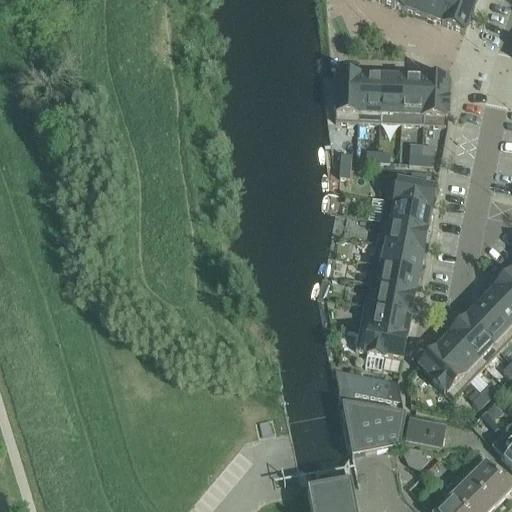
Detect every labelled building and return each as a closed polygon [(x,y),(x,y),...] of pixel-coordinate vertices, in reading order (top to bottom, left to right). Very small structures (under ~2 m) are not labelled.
[(385,0),(383,6),(403,13),(408,0),(385,0)] [(408,0),(403,13),(423,21),(431,0),(408,0)] [(431,0),(423,21),(444,29),(454,0),(431,0)] [(454,0),(444,29),(465,37),(478,0),(454,0)] [(361,80),(337,80),(335,127),(359,128),(361,81),(361,80)] [(382,82),(361,81),(359,128),(381,129),(382,82)] [(403,83),(382,82),(381,129),(401,130),(403,83)] [(423,83),(403,83),(401,130),(421,131),(423,83)] [(447,84),(425,83),(423,131),(445,132),(446,120),(448,120),(449,103),(447,103),(447,84)] [(378,168),(378,158),(366,157),(366,167),(378,168)] [(390,169),(390,159),(378,158),(378,168),(390,169)] [(350,171),(351,161),(341,160),(341,171),(350,171)] [(421,171),(422,161),(410,160),(409,170),(421,171)] [(433,172),(433,162),(422,161),(421,171),(433,172)] [(350,171),(341,171),(340,181),(350,182),(350,171)] [(436,193),(389,183),(384,207),(431,216),(436,193)] [(431,216),(384,207),(381,226),(427,235),(431,216)] [(428,235),(427,235),(381,226),(376,249),(386,251),(423,258),(428,235)] [(419,278),(423,258),(386,251),(382,271),(419,278)] [(419,278),(382,271),(378,291),(415,299),(419,278)] [(511,277),(511,276),(494,293),(495,294),(511,310),(511,277)] [(415,299),(378,291),(368,290),(364,313),(410,322),(411,322),(415,299)] [(511,310),(495,294),(481,308),(511,338),(511,310)] [(511,344),(511,338),(481,308),(466,323),(500,356),(511,344)] [(410,322),(364,313),(360,332),(407,341),(410,322)] [(500,356),(466,323),(449,340),(450,340),(484,373),(500,356)] [(407,341),(360,332),(356,355),(367,358),(367,360),(384,363),(384,361),(403,365),(407,341)] [(484,373),(450,340),(436,354),(470,387),(484,373)] [(470,387),(436,354),(420,371),(433,384),(432,386),(444,398),(445,396),(454,404),(470,387)] [(510,383),(511,381),(511,368),(503,376),(510,383)] [(351,379),(343,377),(347,397),(355,399),(351,379)] [(359,381),(351,379),(355,399),(363,400),(359,381)] [(367,382),(359,381),(363,400),(370,402),(367,382)] [(374,384),(367,382),(370,402),(378,403),(374,384)] [(382,385),(374,384),(378,403),(386,405),(382,385)] [(390,387),(382,385),(386,405),(394,406),(390,387)] [(398,388),(390,387),(394,406),(402,408),(398,388)] [(488,406),(496,397),(489,390),(481,399),(488,406)] [(480,414),(488,406),(481,399),(472,407),(480,414)] [(350,448),(352,461),(400,452),(406,420),(344,409),(342,409),(346,430),(344,431),(348,449),(350,448)] [(409,447),(442,454),(446,436),(413,429),(409,447)] [(511,441),(507,436),(499,444),(509,453),(500,461),(511,472),(511,441)] [(408,471),(419,476),(428,466),(423,456),(410,453),(403,460),(408,471)] [(470,485),(496,511),(511,495),(511,494),(486,469),(470,485)] [(453,502),(462,511),(494,511),(496,511),(470,485),(453,502)] [(355,511),(351,492),(351,491),(351,489),(340,491),(339,487),(330,489),(330,493),(307,498),(310,511),(355,511)] [(462,511),(453,502),(442,511),(462,511)]
